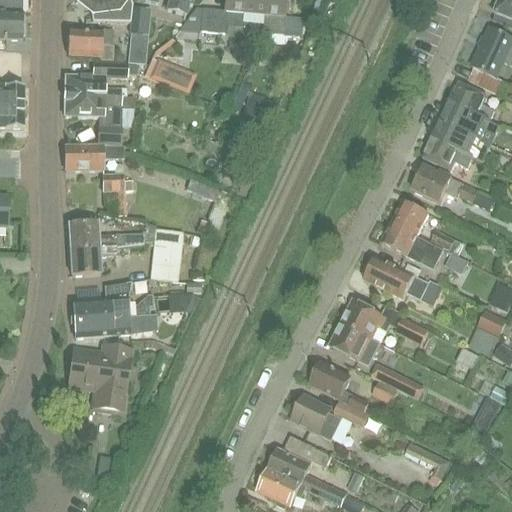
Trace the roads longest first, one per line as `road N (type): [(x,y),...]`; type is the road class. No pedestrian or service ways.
road 1 (residential): [(223,511),(222,493),(465,0)]
road 2 (residential): [(0,443),(42,326),(45,166)]
road 3 (residential): [(45,166),(51,0)]
